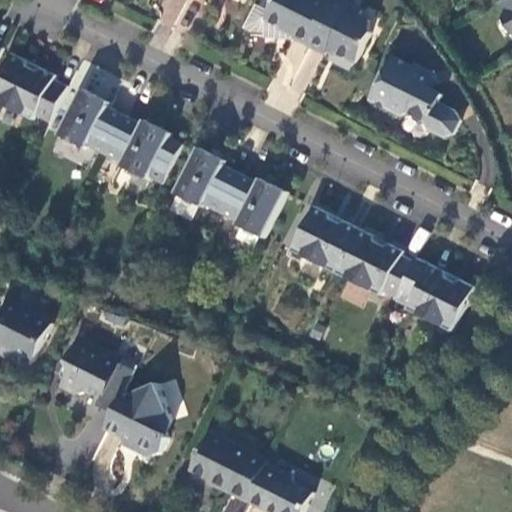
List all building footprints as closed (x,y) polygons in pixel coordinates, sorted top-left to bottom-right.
[(278,0),(273,12),(260,5),(248,29),(254,32),(268,33),(267,37),(296,41),(297,39),(312,46),(334,0),(278,0)] [(364,9),(346,0),(334,0),(312,46),(330,55),(332,49),(360,62),(375,33),(373,19),(362,14),(364,9)] [(30,62),(15,55),(0,85),(0,102),(7,106),(13,103),(23,109),(25,115),(38,122),(40,117),(53,124),(71,89),(58,82),(60,76),(47,70),(40,74),(31,69),(30,62)] [(433,129),(447,136),(457,134),(463,121),(457,113),(441,105),(445,98),(432,91),(434,88),(431,76),(428,74),(429,71),(417,65),(416,69),(396,58),(375,100),(406,115),(412,113),(431,123),(433,129)] [(109,157),(129,118),(111,109),(98,102),(100,96),(86,89),(63,137),(90,150),(91,148),(109,157)] [(98,102),(111,109),(114,103),(100,96),(98,102)] [(146,126),(129,118),(109,157),(126,165),(125,168),(154,182),(155,180),(167,186),(187,146),(175,140),(177,135),(163,128),(160,133),(146,126)] [(160,133),(163,128),(149,121),(146,126),(160,133)] [(217,156),(203,148),(180,195),(208,209),(209,207),(225,215),(245,176),(228,168),(215,161),(217,156)] [(217,156),(215,161),(228,168),(234,157),(220,150),(217,156)] [(263,186),(245,176),(225,215),(244,225),(243,227),(269,240),(293,194),(279,187),(276,192),(263,186)] [(279,187),(265,180),(263,186),(276,192),(279,187)] [(328,269),(340,275),(363,230),(350,223),(344,226),(335,221),(333,214),(319,208),(297,252),(310,259),(315,256),(326,263),(328,269)] [(387,294),(401,301),(419,263),(406,257),(408,252),(395,245),(388,248),(380,244),(378,237),(363,230),(340,275),(355,283),(360,280),(371,285),(372,291),(385,298),(387,294)] [(448,273),(422,259),(419,263),(401,301),(400,302),(413,309),(412,310),(427,318),(431,316),(440,320),(442,327),(456,333),(479,288),(465,281),(460,284),(449,279),(448,273)] [(4,355),(27,367),(37,362),(55,325),(12,302),(0,324),(0,343),(8,348),(4,355)] [(66,385),(75,390),(93,342),(83,336),(75,354),(80,357),(66,385)] [(93,342),(75,390),(85,395),(95,391),(107,397),(103,404),(117,413),(130,389),(139,370),(126,363),(127,359),(93,342)] [(130,389),(117,413),(111,426),(138,440),(141,446),(159,456),(167,452),(171,443),(169,431),(174,419),(163,384),(137,393),(130,389)] [(222,484),(252,500),(271,464),(272,461),(215,431),(195,468),(222,482),(222,484)] [(271,464),(252,500),(275,511),(307,511),(317,493),(297,477),(271,464)]
